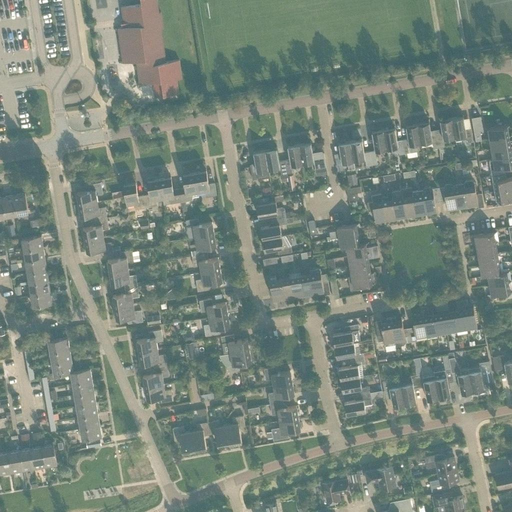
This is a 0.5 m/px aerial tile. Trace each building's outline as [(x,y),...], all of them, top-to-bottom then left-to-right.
[(158,12),(156,0),(140,0),(141,3),(121,5),(124,26),(118,27),(123,62),(136,60),(139,83),(153,81),(155,95),(179,92),(177,78),(181,78),(179,59),(165,61),(161,28),(163,27),(161,11),(158,12)] [(498,103),(482,106),(484,114),(500,111),(498,103)] [(465,128),(463,115),(452,117),(455,136),(466,134),(467,142),(473,141),(471,127),(465,128)] [(476,140),(481,139),(480,130),(482,130),(480,115),(471,117),(476,140)] [(444,142),(450,141),(449,137),(455,136),(452,117),(440,119),(442,132),(437,133),(439,147),(440,152),(446,151),(444,142)] [(429,121),(417,123),(421,142),(432,140),(433,148),(439,147),(437,133),(431,134),(429,121)] [(403,139),(405,153),(416,151),(415,143),(421,142),(417,123),(406,125),(408,138),(403,139)] [(506,125),(488,128),(489,138),(508,135),(506,125)] [(383,129),(387,148),(392,147),(393,148),(393,149),(394,150),(395,151),(396,151),(398,152),(399,152),(399,154),(405,153),(403,139),(397,140),(395,127),(383,129)] [(372,131),(375,150),(370,151),(372,164),(377,163),(375,150),(387,148),(383,129),(372,131)] [(491,148),(509,145),(511,144),(511,139),(508,140),(508,135),(489,138),(491,148)] [(362,139),(350,141),(353,160),(365,158),(366,165),(372,164),(370,151),(364,152),(362,139)] [(342,162),(353,160),(350,141),(339,143),(341,156),(335,157),(338,170),(343,169),(342,162)] [(313,152),(311,142),(299,144),(302,163),(314,161),(316,175),(328,173),(324,152),(321,150),(313,152)] [(288,146),(290,159),(284,160),(287,173),(292,172),(291,165),(302,163),(299,144),(288,146)] [(491,148),(493,158),(511,155),(509,145),(491,148)] [(284,160),(279,161),(277,148),(265,150),(268,169),(280,167),(281,174),(287,173),(284,160)] [(250,166),(252,179),(269,176),(268,169),(265,150),(253,152),(256,164),(250,166)] [(494,168),(490,169),(491,175),(505,172),(504,167),(511,165),(511,161),(511,155),(493,158),(494,168)] [(208,183),(206,170),(194,172),(197,191),(204,190),(206,196),(217,194),(215,182),(208,183)] [(354,173),(354,171),(349,172),(349,174),(347,174),(349,184),(357,182),(356,173),(354,173)] [(191,192),(197,191),(194,172),(183,174),(185,187),(179,188),(181,201),(192,199),(191,192)] [(511,176),(506,178),(505,172),(491,175),(494,190),(498,189),(498,190),(511,187),(511,176)] [(173,189),(171,176),(159,178),(162,197),(163,204),(170,203),(181,201),(179,188),(173,189)] [(162,197),(159,178),(148,180),(150,193),(144,194),(146,207),(157,205),(156,198),(162,197)] [(465,180),(464,182),(467,205),(478,203),(478,207),(484,206),(482,192),(476,193),(474,181),(471,179),(465,180)] [(77,192),(79,204),(98,200),(96,194),(103,193),(101,182),(89,184),(90,190),(77,192)] [(135,209),(146,207),(144,194),(138,195),(136,182),(124,185),(127,203),(134,202),(135,209)] [(444,186),(438,187),(440,200),(446,199),(447,208),(457,206),(454,184),(451,182),(445,183),(444,186)] [(457,206),(467,205),(464,182),(454,184),(457,206)] [(349,199),(358,198),(357,192),(361,191),(360,186),(347,188),(349,199)] [(406,215),(416,213),(412,191),(411,186),(402,188),(403,197),(406,215)] [(438,187),(432,188),(429,186),(424,187),(422,189),(426,212),(436,210),(435,201),(440,200),(438,187)] [(271,194),(270,187),(260,189),(261,195),(271,194)] [(500,200),(511,198),(511,187),(498,190),(500,200)] [(416,213),(426,212),(422,189),(412,191),(416,213)] [(28,212),(25,192),(13,194),(17,214),(28,212)] [(373,209),(375,220),(386,218),(382,196),(381,193),(371,195),(372,201),(367,202),(368,210),(373,209)] [(17,214),(13,194),(2,196),(5,216),(17,214)] [(393,198),(388,199),(387,195),(382,196),(386,218),(396,217),(393,198)] [(259,216),(272,214),(272,219),(290,216),(289,210),(285,211),(285,209),(282,206),(277,207),(276,201),(269,202),(268,196),(258,198),(259,204),(257,204),(259,216)] [(396,217),(406,215),(403,197),(393,198),(396,217)] [(105,206),(99,207),(98,200),(79,204),(81,215),(94,213),(95,219),(107,217),(105,206)] [(261,227),(263,238),(282,235),(280,224),(291,222),(290,216),(272,219),(273,225),(261,227)] [(103,229),(109,228),(107,217),(95,219),(96,225),(83,227),(85,239),(104,235),(103,229)] [(195,236),(214,233),(212,221),(199,224),(198,217),(186,220),(189,237),(195,236)] [(6,225),(8,235),(15,234),(13,223),(6,225)] [(331,238),(339,236),(357,233),(355,223),(337,226),(338,229),(329,231),(331,238)] [(474,234),(476,245),(494,241),(493,231),(474,234)] [(190,244),(192,255),(204,252),(203,247),(216,244),(214,233),(195,236),(196,243),(190,244)] [(359,243),(357,233),(339,236),(341,246),(346,245),(359,243)] [(22,238),(24,249),(43,246),(41,234),(22,238)] [(111,241),(105,242),(104,235),(85,239),(87,250),(100,248),(101,254),(113,252),(111,241)] [(284,247),(282,235),(263,238),(265,250),(278,248),(279,253),(292,251),(291,245),(284,247)] [(478,255),(496,252),(494,241),(476,245),(478,255)] [(346,245),(348,255),(366,252),(378,250),(377,245),(365,247),(364,242),(359,243),(346,245)] [(25,260),(45,257),(43,246),(24,249),(25,260)] [(108,259),(109,271),(128,268),(127,261),(134,260),(132,249),(120,251),(121,257),(108,259)] [(348,255),(350,265),(368,262),(367,258),(379,256),(378,250),(366,252),(348,255)] [(200,265),(201,271),(220,268),(218,256),(205,259),(204,252),(192,255),(194,266),(200,265)] [(480,265),(498,262),(496,252),(478,255),(480,265)] [(263,258),(264,264),(277,262),(276,256),(263,258)] [(27,272),(47,268),(45,257),(25,260),(27,272)] [(350,265),(352,275),(369,272),(369,271),(368,262),(350,265)] [(498,262),(480,265),(482,275),(487,274),(500,271),(498,262)] [(326,274),(321,275),(320,267),(310,269),(310,274),(313,292),(324,290),(324,295),(330,294),(326,274)] [(49,280),(47,268),(27,272),(29,283),(49,280)] [(137,285),(136,274),(129,275),(128,268),(109,271),(111,282),(124,280),(125,287),(137,285)] [(209,282),(222,280),(220,268),(201,271),(202,278),(196,279),(198,290),(210,288),(209,282)] [(511,280),(509,270),(500,271),(487,274),(489,284),(511,280)] [(350,289),(370,286),(369,283),(374,282),(372,271),(369,271),(369,272),(352,275),(348,276),(350,289)] [(313,292),(310,274),(300,275),(303,294),(313,292)] [(293,295),(303,294),(300,275),(290,277),(293,295)] [(280,279),(276,280),(275,276),(269,277),(273,299),(283,297),(280,279)] [(293,295),(290,277),(280,279),(283,297),(293,295)] [(336,278),(330,279),(333,298),(339,297),(336,278)] [(31,294),(50,291),(49,280),(29,283),(31,294)] [(491,294),(511,290),(511,285),(511,280),(489,284),(491,294)] [(113,294),(115,306),(134,303),(133,297),(139,296),(137,285),(125,287),(126,293),(113,294)] [(33,306),(52,303),(50,291),(31,294),(33,306)] [(208,310),(209,316),(228,313),(226,301),(213,304),(212,298),(199,300),(201,311),(208,310)] [(467,298),(462,299),(464,309),(467,327),(477,326),(474,307),(469,308),(467,298)] [(456,329),(467,327),(464,309),(462,299),(456,300),(458,310),(453,311),(456,329)] [(141,309),(135,310),(134,303),(115,306),(116,318),(129,316),(130,322),(143,320),(141,309)] [(438,313),(433,314),(436,332),(446,331),(443,313),(443,309),(442,303),(436,304),(438,313)] [(427,305),(421,306),(423,316),(426,334),(436,332),(433,314),(429,315),(427,305)] [(446,331),(456,329),(453,311),(443,313),(446,331)] [(217,327),(230,325),(228,313),(209,316),(210,323),(204,324),(205,335),(218,333),(217,327)] [(147,316),(148,323),(160,322),(159,314),(147,316)] [(413,318),(414,326),(409,327),(411,341),(417,340),(416,336),(426,334),(423,316),(413,318)] [(385,345),(395,343),(391,317),(387,318),(387,322),(382,323),(381,319),(375,321),(378,340),(384,339),(385,345)] [(396,321),(395,317),(391,317),(395,343),(398,345),(404,344),(405,341),(405,342),(411,341),(409,327),(403,328),(402,320),(396,321)] [(333,333),(335,345),(354,341),(360,340),(358,329),(359,329),(358,323),(345,326),(346,331),(333,333)] [(137,339),(139,351),(158,347),(156,341),(163,340),(161,329),(149,331),(150,337),(137,339)] [(223,347),(229,346),(230,352),(249,349),(247,337),(234,340),(233,334),(221,336),(223,347)] [(48,340),(50,351),(70,348),(67,337),(48,340)] [(186,342),(188,357),(195,356),(193,341),(186,342)] [(351,360),(364,357),(363,352),(360,352),(359,346),(355,347),(354,341),(335,345),(337,356),(350,354),(351,360)] [(165,353),(159,354),(158,347),(139,351),(141,362),(154,360),(155,366),(167,364),(165,353)] [(50,351),(52,363),(72,359),(70,348),(50,351)] [(238,363),(251,361),(249,349),(230,352),(220,354),(220,356),(221,358),(222,360),(223,362),(225,363),(226,365),(227,371),(239,369),(238,363)] [(508,381),(511,379),(511,360),(504,362),(503,354),(497,355),(499,369),(505,368),(508,381)] [(352,365),(339,367),(341,379),(360,376),(363,375),(361,364),(365,363),(364,357),(351,360),(352,365)] [(70,371),(73,371),(73,370),(72,359),(52,363),(54,374),(70,371)] [(479,362),(480,369),(469,371),(473,390),(484,388),(483,382),(493,380),(489,360),(479,362)] [(156,372),(143,374),(145,386),(164,383),(163,376),(169,375),(167,364),(155,366),(156,372)] [(272,378),(273,384),(292,381),(290,370),(277,372),(276,366),(264,368),(266,379),(272,378)] [(457,374),(456,366),(450,367),(453,381),(458,380),(461,393),(473,390),(469,371),(457,374)] [(434,372),(434,374),(439,397),(450,395),(448,382),(453,381),(450,367),(445,368),(445,369),(434,372)] [(70,371),(72,382),(92,379),(90,368),(73,370),(73,371),(70,371)] [(424,386),(427,399),(439,397),(434,374),(423,376),(422,373),(417,374),(419,387),(424,386)] [(414,388),(419,387),(417,374),(411,375),(412,382),(401,384),(405,403),(416,401),(414,388)] [(369,386),(361,387),(360,376),(341,379),(343,391),(355,388),(356,394),(370,392),(369,386)] [(94,390),(92,379),(72,382),(74,394),(94,390)] [(393,405),(405,403),(401,384),(400,380),(389,382),(388,379),(382,380),(385,394),(390,393),(393,405)] [(268,392),(270,403),(282,401),(281,395),(294,393),(292,381),(273,384),(274,391),(268,392)] [(171,388),(165,389),(164,383),(145,386),(147,398),(160,395),(161,402),(173,399),(171,388)] [(74,394),(76,405),(96,402),(94,390),(74,394)] [(381,390),(370,392),(356,394),(357,399),(344,401),(346,413),(365,410),(364,404),(372,403),(371,399),(375,398),(374,397),(382,396),(381,390)] [(272,414),(278,413),(279,419),(298,416),(296,405),(283,407),(282,401),(270,403),(272,414)] [(78,416),(98,413),(96,402),(76,405),(78,416)] [(59,418),(58,412),(53,413),(48,413),(50,422),(54,421),(54,419),(59,418)] [(78,416),(80,427),(100,424),(98,413),(78,416)] [(233,423),(226,424),(230,443),(242,441),(239,428),(245,427),(243,415),(232,417),(233,423)] [(288,430),(300,428),(298,416),(279,419),(280,426),(271,428),(272,431),(273,436),(273,439),(289,436),(288,430)] [(220,426),(219,419),(208,421),(210,434),(216,432),(218,445),(230,443),(226,424),(220,426)] [(206,448),(204,435),(210,434),(208,421),(197,423),(198,429),(191,431),(195,450),(206,448)] [(102,436),(100,424),(80,427),(82,439),(102,436)] [(183,452),(195,450),(191,431),(185,432),(184,425),(173,427),(175,440),(181,439),(183,452)] [(101,445),(100,438),(86,440),(87,447),(101,445)] [(57,463),(54,444),(42,446),(46,465),(57,463)] [(46,465),(42,446),(31,448),(34,467),(46,465)] [(31,448),(20,450),(23,469),(34,467),(31,448)] [(23,469),(20,450),(8,452),(12,471),(23,469)] [(12,471),(8,452),(0,452),(0,470),(0,473),(12,471)] [(436,465),(438,472),(457,468),(454,456),(440,459),(439,453),(424,456),(427,467),(436,465)] [(511,484),(511,458),(509,459),(511,470),(495,474),(498,488),(511,484)] [(394,485),(391,466),(378,468),(365,471),(367,482),(380,479),(382,488),(394,485)] [(445,482),(459,479),(457,468),(438,472),(439,478),(429,480),(432,491),(446,488),(445,482)] [(339,493),(350,491),(347,478),(336,480),(336,479),(323,482),(327,501),(340,498),(339,493)] [(412,485),(404,486),(405,495),(413,494),(412,485)] [(438,505),(439,511),(465,506),(462,495),(454,496),(453,491),(432,495),(435,506),(438,505)] [(379,511),(404,511),(412,511),(410,499),(392,502),(393,509),(379,511)] [(278,511),(276,502),(265,504),(266,511),(278,511)]
